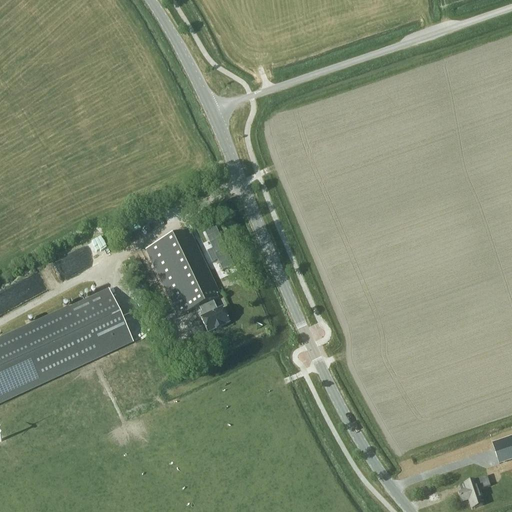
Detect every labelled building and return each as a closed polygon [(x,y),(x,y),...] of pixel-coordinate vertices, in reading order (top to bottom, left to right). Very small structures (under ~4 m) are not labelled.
[(144,251),(176,320),(193,312),(200,309),(202,312),(199,313),(202,319),(200,319),(208,334),(215,330),(216,331),(222,328),(221,328),(229,324),(222,309),(217,311),(213,302),(218,300),(216,296),(219,295),(189,230),(144,251)] [(131,342),(108,291),(0,340),(0,404),(132,344),(131,342)] [(12,294),(0,299),(0,315),(21,306),(18,300),(15,301),(12,294)] [(511,460),(511,438),(500,442),(492,445),(499,464),(511,460)] [(457,493),(456,494),(460,504),(468,502),(471,511),(481,507),(476,492),(489,488),(486,477),(472,482),(459,486),(461,492),(457,494),(457,493)]
